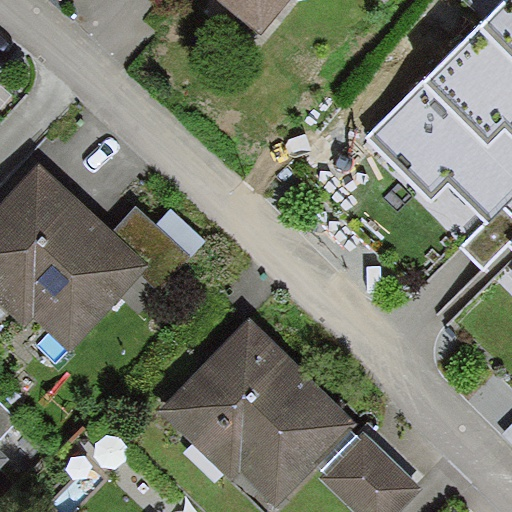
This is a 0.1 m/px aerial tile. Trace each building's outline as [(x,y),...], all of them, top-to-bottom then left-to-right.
[(296,0),(212,0),(263,41),(296,0)] [(511,6),(374,146),(511,281),(511,6)] [(109,234),(39,168),(0,209),(0,310),(22,331),(34,318),(70,352),(147,271),(109,234)] [(134,207),(109,234),(147,271),(142,276),(162,295),(193,263),(134,207)] [(355,427),(250,327),(163,419),(237,489),(244,482),(275,511),(355,427)] [(0,476),(7,469),(0,461),(0,440),(19,421),(0,402),(0,476)] [(401,511),(424,490),(368,434),(322,480),(353,511),(401,511)]
